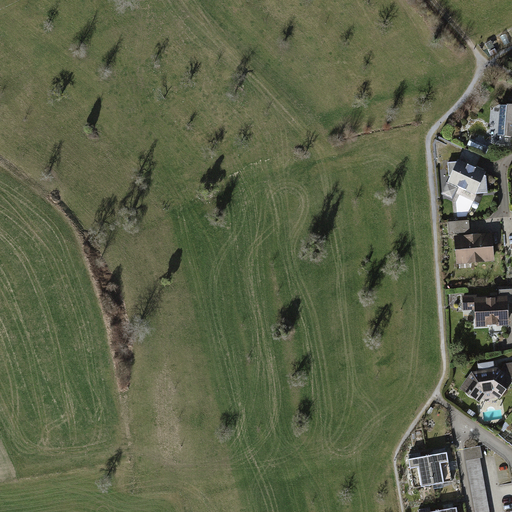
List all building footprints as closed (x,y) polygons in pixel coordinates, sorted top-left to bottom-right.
[(511,103),(500,104),(497,135),(511,135),(511,103)] [(486,171),(458,158),(456,161),(447,161),(448,177),(441,194),(453,199),(458,187),(475,195),(488,194),(486,171)] [(469,220),(447,221),(448,235),(470,233),(469,220)] [(491,232),(453,236),(456,264),(494,261),(491,232)] [(475,294),(463,295),(463,309),(473,308),(473,328),(510,327),(509,306),(511,305),(511,288),(498,289),(499,296),(475,297),(475,294)] [(471,371),(460,389),(479,402),(481,399),(500,399),(510,383),(511,384),(511,362),(505,364),(501,370),(497,367),(495,368),(494,361),(477,363),(478,370),(471,371)] [(476,511),(491,511),(480,447),(470,449),(472,461),(468,462),(476,511)] [(450,486),(444,449),(426,452),(432,489),(450,486)] [(426,452),(407,457),(411,492),(432,489),(426,452)]
